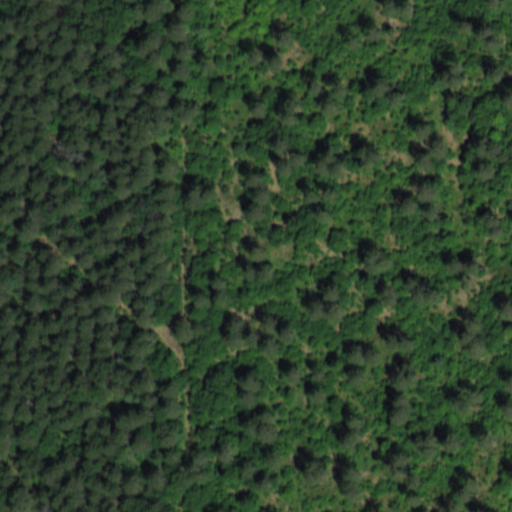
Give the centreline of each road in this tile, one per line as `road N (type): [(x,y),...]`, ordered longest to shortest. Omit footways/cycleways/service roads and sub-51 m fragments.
road 1 (track): [(166,511),(171,73),(163,0)]
road 2 (track): [(0,233),(169,338)]
